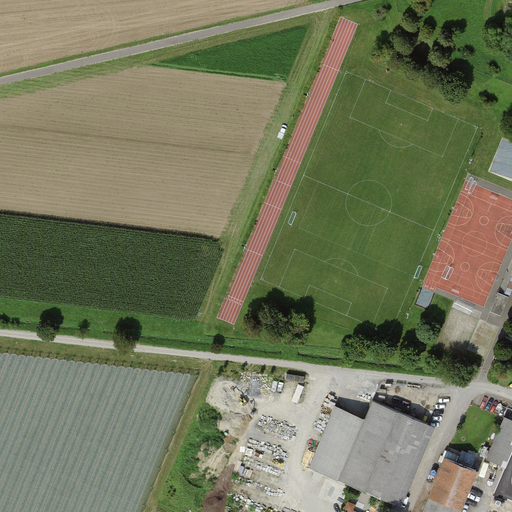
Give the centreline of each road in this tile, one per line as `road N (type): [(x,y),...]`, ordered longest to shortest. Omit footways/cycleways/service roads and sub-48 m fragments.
road 1 (track): [(0,83),(350,0)]
road 2 (track): [(0,331),(332,369)]
road 3 (residential): [(332,369),(511,394)]
